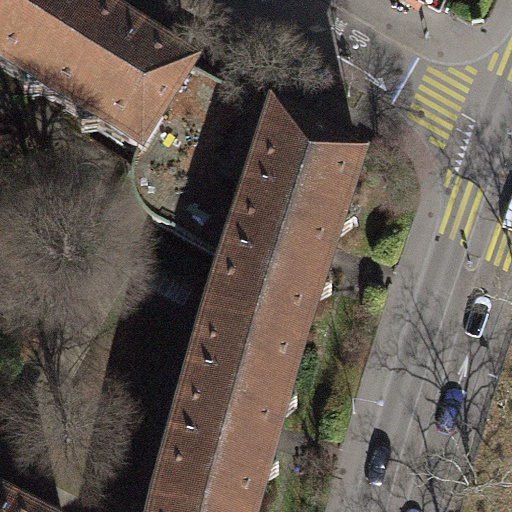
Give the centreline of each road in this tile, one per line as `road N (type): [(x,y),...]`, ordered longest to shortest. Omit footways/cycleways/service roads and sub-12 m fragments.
road 1 (primary): [(397,511),(435,372),(511,155)]
road 2 (residential): [(277,0),(511,147)]
